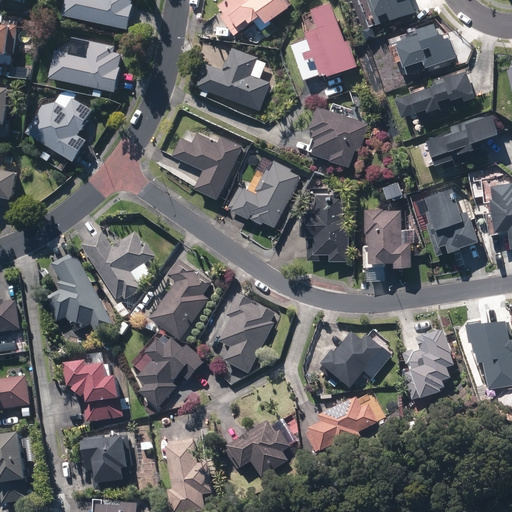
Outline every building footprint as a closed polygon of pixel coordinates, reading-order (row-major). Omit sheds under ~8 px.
[(66,0),(63,15),(131,30),(136,5),(134,4),(135,0),(66,0)] [(230,0),(222,6),(227,14),(223,17),(238,37),(239,36),(255,24),(255,25),(256,25),(266,18),(266,17),(271,24),(293,8),(287,0),(230,0)] [(366,0),(375,29),(416,16),(410,0),(366,0)] [(322,29),(310,33),(312,38),(294,44),(307,81),(309,80),(324,75),(325,77),(331,75),(332,77),(359,67),(358,65),(350,42),(347,43),(333,5),(318,10),(317,11),(322,29)] [(0,63),(12,65),(12,56),(16,57),(19,27),(0,25),(0,63)] [(88,49),(89,38),(78,36),(77,47),(88,49)] [(51,78),(118,92),(123,67),(121,67),(124,54),(116,52),(117,47),(92,41),(89,56),(57,50),(51,78)] [(199,87),(263,110),(273,82),(263,79),(269,63),(260,60),(260,58),(234,48),(230,61),(229,61),(225,71),(207,64),(199,87)] [(29,68),(15,67),(15,77),(29,77),(29,68)] [(477,96),(468,70),(435,81),(436,86),(398,99),(404,116),(419,112),(423,125),(450,115),(448,109),(455,106),(457,110),(473,104),(471,98),(477,96)] [(0,137),(10,138),(12,119),(10,119),(13,89),(0,87),(0,137)] [(28,133),(75,162),(88,140),(81,136),(89,123),(87,122),(94,110),(75,98),(69,109),(58,102),(44,106),(28,133)] [(332,164),(333,160),(350,166),(352,167),(358,150),(362,151),(372,123),(323,106),(315,129),(316,130),(319,131),(310,155),(310,156),(332,164)] [(500,134),(493,113),(452,127),(454,131),(429,140),(438,164),(444,162),(446,169),(473,160),(473,162),(488,157),(482,140),(500,134)] [(196,189),(220,200),(245,146),(223,136),(220,143),(199,134),(195,144),(183,138),(174,156),(205,170),(196,189)] [(248,188),(247,191),(241,188),(230,207),(253,219),(256,214),(257,215),(255,218),(265,224),(266,223),(277,228),(292,200),(293,200),(299,188),(298,188),(303,178),(301,177),(302,176),(292,171),(293,169),(276,160),(271,170),(268,169),(257,191),(260,192),(259,194),(248,188)] [(0,203),(14,207),(21,173),(1,168),(0,167),(0,203)] [(511,183),(494,186),(499,230),(511,229),(511,232),(511,183)] [(472,213),(465,216),(455,187),(428,196),(433,210),(428,211),(432,225),(429,227),(438,256),(482,241),(472,213)] [(315,213),(307,213),(307,214),(306,238),(310,238),(310,261),(311,261),(351,261),(351,225),(345,219),(345,195),(332,195),(332,193),(315,193),(315,213)] [(384,211),(384,210),(368,211),(368,212),(369,232),(367,233),(369,268),(388,267),(388,266),(397,265),(397,268),(414,268),(413,243),(405,244),(403,210),(384,211)] [(124,294),(128,300),(144,289),(134,272),(158,256),(149,242),(145,245),(137,232),(114,247),(104,232),(83,245),(118,298),(124,294)] [(93,323),(98,333),(115,324),(76,251),(54,263),(51,264),(50,267),(50,270),(60,290),(46,298),(59,321),(68,316),(71,320),(89,326),(93,323)] [(152,318),(183,340),(212,299),(206,295),(214,282),(202,274),(201,275),(196,272),(197,270),(181,260),(170,276),(178,281),(152,318)] [(226,360),(250,373),(276,323),(273,321),(277,313),(262,305),(261,307),(253,303),(254,301),(239,293),(228,315),(233,317),(221,340),(233,347),(226,360)] [(0,332),(22,330),(18,300),(5,302),(5,300),(0,300),(0,332)] [(118,309),(122,314),(123,317),(129,313),(124,305),(118,309)] [(123,338),(131,325),(124,321),(117,334),(123,338)] [(454,353),(447,330),(443,331),(442,330),(426,335),(427,336),(419,339),(423,349),(416,352),(415,350),(404,354),(407,364),(409,363),(411,371),(407,373),(409,380),(407,380),(414,400),(423,396),(423,398),(443,392),(442,389),(447,388),(445,381),(453,378),(450,367),(457,365),(453,354),(454,353)] [(335,351),(324,364),(326,366),(323,370),(339,384),(342,379),(353,388),(385,348),(369,335),(364,340),(355,333),(338,353),(335,351)] [(142,392),(160,408),(179,386),(175,383),(182,374),(190,380),(208,360),(190,345),(186,349),(173,338),(166,346),(159,339),(147,353),(155,360),(139,378),(148,385),(142,392)] [(85,396),(88,392),(89,396),(85,397),(89,421),(90,421),(125,417),(122,398),(120,375),(119,375),(109,377),(108,363),(90,365),(89,360),(69,363),(72,387),(77,386),(75,388),(85,396)] [(0,409),(32,405),(28,376),(0,379),(0,409)] [(325,421),(312,427),(313,430),(308,432),(318,452),(323,449),(324,451),(336,445),(338,449),(339,448),(363,436),(361,432),(380,422),(371,404),(364,407),(359,396),(322,415),(325,421)] [(271,421),(230,445),(232,448),(228,451),(239,469),(243,467),(243,468),(255,462),(264,477),(265,477),(291,462),(285,451),(293,446),(283,429),(278,432),(271,421)] [(30,500),(21,432),(0,434),(0,481),(1,482),(4,503),(30,500)] [(106,438),(106,435),(84,438),(89,470),(93,469),(96,489),(103,488),(104,489),(120,487),(120,484),(134,482),(133,473),(125,474),(125,469),(130,468),(130,466),(134,465),(129,435),(106,438)] [(170,489),(173,511),(198,511),(207,511),(205,494),(215,493),(211,462),(201,464),(198,442),(195,443),(195,438),(171,442),(171,446),(169,447),(175,489),(170,489)] [(153,449),(152,441),(142,443),(143,450),(153,449)] [(100,511),(139,511),(140,503),(125,503),(125,501),(107,500),(107,505),(101,504),(100,511)]
